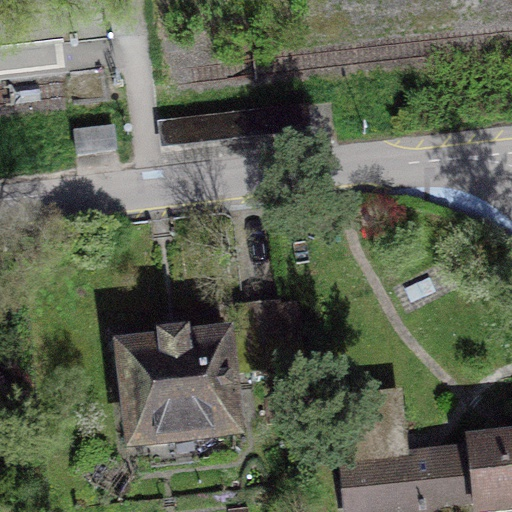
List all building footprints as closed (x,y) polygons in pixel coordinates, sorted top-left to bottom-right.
[(162,124),(165,149),(310,133),(307,107),(162,124)] [(73,132),(76,155),(117,151),(114,127),(73,132)] [(299,296),(241,302),(247,365),(306,360),(299,296)] [(228,330),(109,344),(122,452),(241,438),(228,330)] [(437,511),(482,507),(473,438),(410,445),(403,391),(332,400),(345,511),(437,511)] [(511,432),(473,438),(482,507),(511,503),(511,432)]
